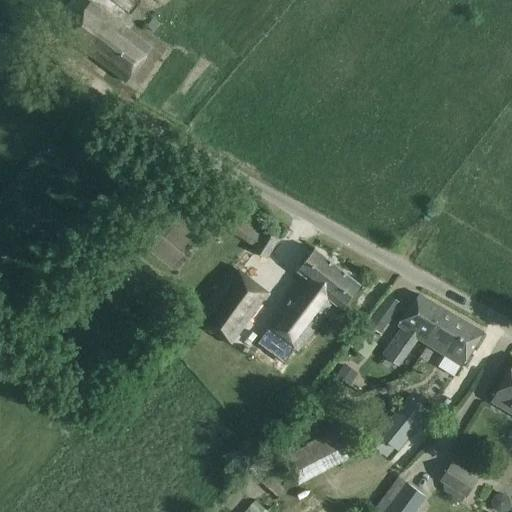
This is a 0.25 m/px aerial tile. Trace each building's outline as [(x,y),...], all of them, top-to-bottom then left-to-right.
[(90,2),(76,21),(64,37),(126,83),(152,48),(90,2)] [(239,220),(234,231),(253,239),(258,229),(239,220)] [(254,252),(267,261),(280,240),(267,231),(254,252)] [(268,330),(262,339),(276,349),(268,360),(283,370),(297,351),(325,316),(331,322),(343,307),(360,285),(314,249),(302,265),(297,271),(306,278),(266,328),(268,330)] [(232,269),(196,319),(231,344),(267,294),(232,269)] [(366,326),(381,333),(397,300),(381,293),(366,326)] [(401,327),(382,354),(401,366),(420,339),(424,342),(445,310),(441,308),(420,295),(398,325),(401,327)] [(445,310),(424,342),(449,357),(461,365),(483,332),(445,310)] [(366,328),(363,332),(369,337),(372,332),(366,328)] [(344,364),(336,376),(349,384),(357,373),(344,364)] [(511,368),(507,376),(493,401),(511,412),(511,368)] [(409,398),(379,434),(398,449),(427,413),(409,398)] [(282,451),(291,480),(341,465),(332,436),(282,451)] [(466,498),(478,479),(453,463),(441,482),(444,484),(441,490),(461,502),(465,497),(466,498)] [(413,511),(425,497),(398,477),(373,510),(375,511),(413,511)] [(267,511),(253,500),(242,511),(267,511)]
